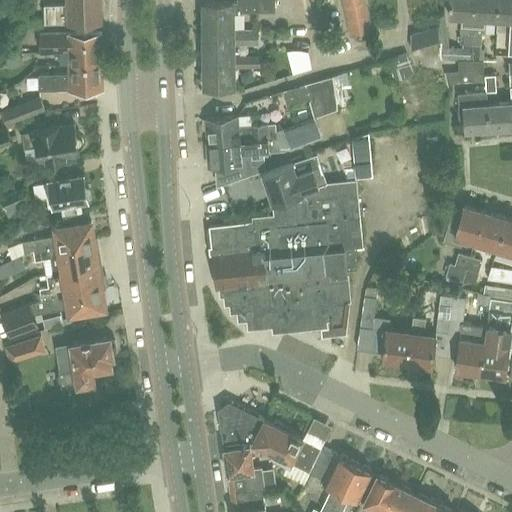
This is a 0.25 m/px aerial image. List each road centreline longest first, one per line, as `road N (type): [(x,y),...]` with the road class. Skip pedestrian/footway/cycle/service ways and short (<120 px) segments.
road 1 (residential): [(508,487),(274,361),(183,365)]
road 2 (unknown): [(163,102),(184,113),(424,53)]
road 3 (tertiary): [(183,365),(163,102)]
road 4 (tertiary): [(131,106),(159,367)]
road 5 (residential): [(0,487),(175,462)]
